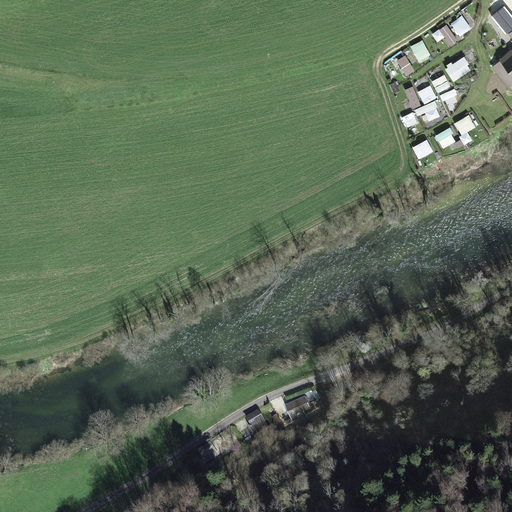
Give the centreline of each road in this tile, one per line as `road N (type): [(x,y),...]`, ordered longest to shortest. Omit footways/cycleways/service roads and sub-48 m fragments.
road 1 (unclassified): [(86,511),(250,407),(511,285)]
road 2 (track): [(418,140),(463,110),(480,80),(473,37),(484,0)]
